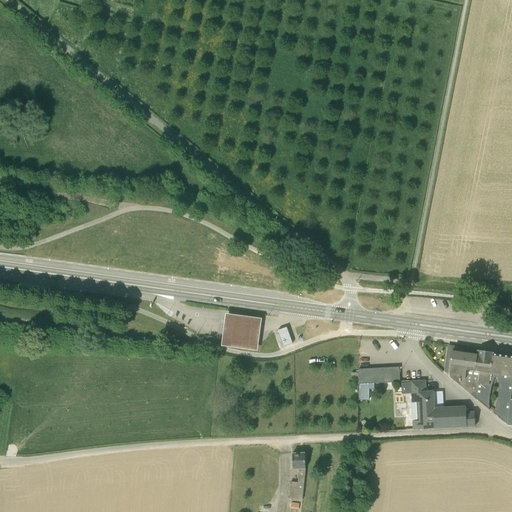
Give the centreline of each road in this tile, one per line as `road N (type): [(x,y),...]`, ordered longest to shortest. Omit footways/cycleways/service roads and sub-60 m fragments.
road 1 (unclassified): [(502,428),(161,444),(0,461)]
road 2 (unclassified): [(349,297),(349,281),(305,241),(8,0)]
road 3 (primary): [(343,314),(0,263)]
road 4 (unclassified): [(502,428),(433,369),(413,344),(413,324)]
